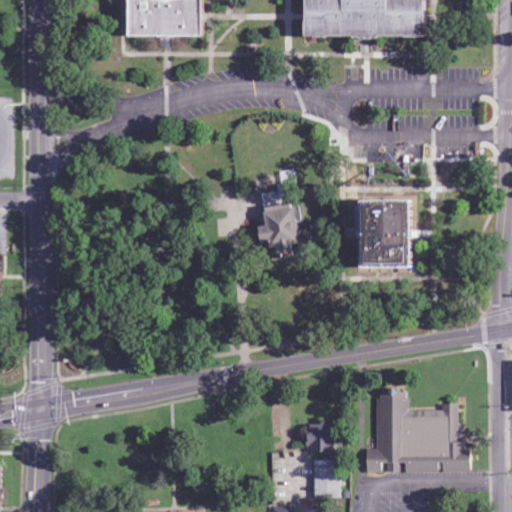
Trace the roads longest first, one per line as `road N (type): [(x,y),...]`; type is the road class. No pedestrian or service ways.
road 1 (secondary): [(0,415),(511,331)]
road 2 (tertiary): [(42,408),(38,0)]
road 3 (residential): [(41,184),(82,148),(139,119),(224,93),(295,89)]
road 4 (residential): [(295,89),(366,134),(511,136)]
road 5 (residential): [(511,90),(295,89)]
road 6 (residential): [(501,511),(501,333)]
road 7 (residential): [(171,108),(106,108),(40,73)]
